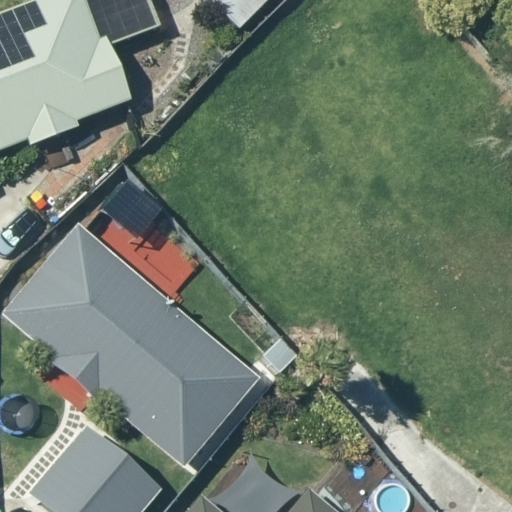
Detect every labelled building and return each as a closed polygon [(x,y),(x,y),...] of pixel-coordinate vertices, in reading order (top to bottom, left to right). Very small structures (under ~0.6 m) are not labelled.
[(57,131),(55,125),(112,103),(87,38),(79,41),(63,0),(26,0),(0,10),(0,145),(8,142),(11,149),(57,131)] [(191,0),(222,31),(253,0),(191,0)] [(258,394),(78,239),(0,320),(0,337),(180,486),(258,394)] [(154,511),(161,504),(83,447),(30,507),(34,511),(154,511)] [(314,511),(292,494),(277,511),(198,511),(184,500),(174,511),(314,511)]
